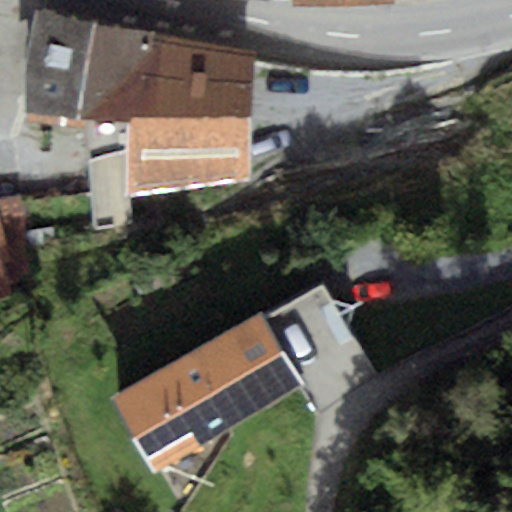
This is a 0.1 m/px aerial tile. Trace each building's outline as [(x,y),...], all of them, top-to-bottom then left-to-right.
[(253,52),(35,10),(24,70),(27,109),(130,118),(126,192),(248,179),(253,52)] [(130,118),(27,109),(27,124),(85,129),(85,161),(87,161),(92,232),(127,230),(126,192),(130,118)] [(0,297),(11,292),(9,285),(30,274),(20,197),(0,201),(0,297)] [(325,283),(265,317),(303,386),(363,352),(325,283)] [(265,317),(262,312),(111,395),(152,468),(303,386),(265,317)]
